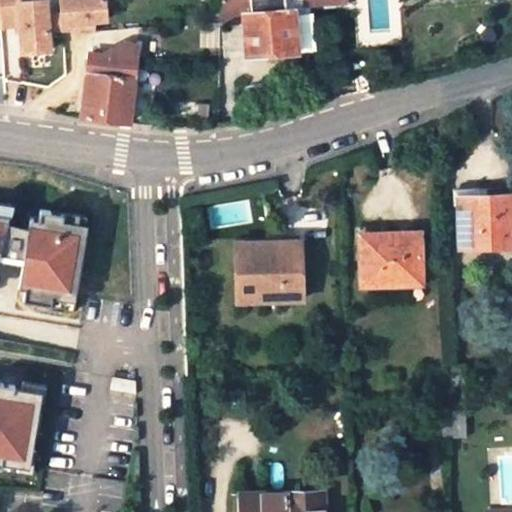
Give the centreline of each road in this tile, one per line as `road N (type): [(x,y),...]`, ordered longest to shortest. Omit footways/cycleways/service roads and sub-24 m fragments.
road 1 (secondary): [(511,71),(245,148),(145,155)]
road 2 (residential): [(157,511),(145,155)]
road 3 (secondary): [(145,155),(0,133)]
